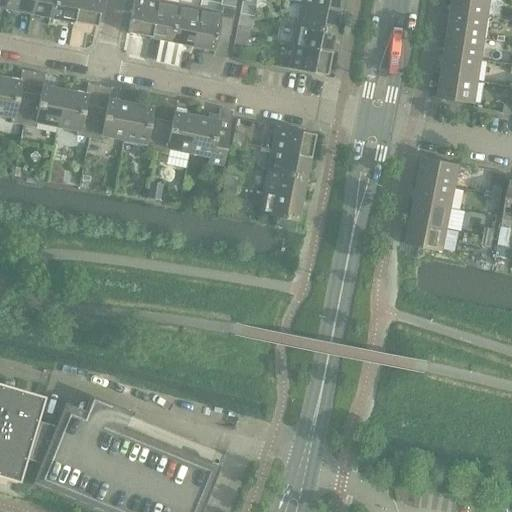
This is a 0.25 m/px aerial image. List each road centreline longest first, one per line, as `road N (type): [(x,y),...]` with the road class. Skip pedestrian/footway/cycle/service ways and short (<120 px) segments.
road 1 (tertiary): [(302,466),(375,122)]
road 2 (residential): [(375,122),(103,68)]
road 3 (residential): [(375,122),(511,151)]
road 4 (tertiary): [(375,122),(398,0)]
